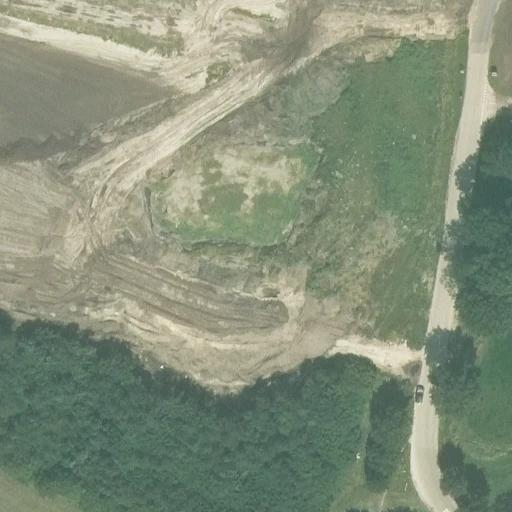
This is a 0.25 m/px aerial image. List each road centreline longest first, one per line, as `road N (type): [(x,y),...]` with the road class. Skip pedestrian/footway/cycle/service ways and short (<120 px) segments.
road 1 (unclassified): [(446,511),(424,462),(423,435),(473,104)]
road 2 (residential): [(0,27),(190,76)]
